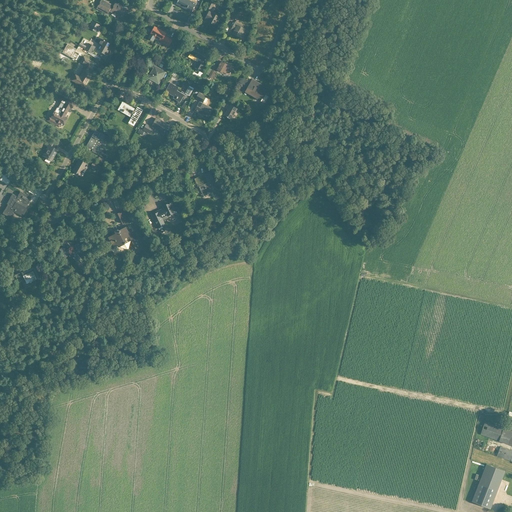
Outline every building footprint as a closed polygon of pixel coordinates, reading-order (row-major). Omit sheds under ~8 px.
[(107,15),(109,12),(110,11),(121,17),(126,10),(119,6),(120,5),(116,3),(113,7),(112,6),(113,5),(103,0),(101,0),(97,8),(107,15)] [(177,0),(176,4),(182,7),(183,5),(187,7),(186,9),(191,12),(198,0),(197,0),(177,0)] [(209,11),(208,14),(206,18),(210,20),(210,22),(215,24),(216,22),(217,21),(216,21),(219,16),(209,11)] [(231,17),(237,20),(240,14),(234,11),(231,17)] [(92,21),(89,27),(97,32),(100,25),(92,21)] [(233,33),(242,38),(244,35),(243,34),(245,29),(241,27),(242,25),(235,22),(232,29),(234,30),(233,33)] [(155,27),(148,39),(152,41),(156,35),(161,38),(160,41),(168,46),(172,40),(164,36),(165,35),(162,34),(163,32),(155,27)] [(95,41),(103,46),(100,51),(110,57),(113,51),(107,48),(109,44),(105,41),(105,40),(98,36),(95,41)] [(92,53),(96,47),(88,42),(84,49),(92,53)] [(67,44),(62,52),(71,57),(76,49),(75,49),(67,44)] [(195,67),(201,71),(205,63),(200,60),(200,59),(201,59),(205,52),(194,46),(188,57),(198,62),(195,67)] [(136,57),(144,61),(146,58),(147,59),(148,56),(138,51),(136,57)] [(98,63),(101,57),(93,53),(91,55),(90,55),(88,58),(98,63)] [(74,74),(71,80),(84,88),(87,83),(86,83),(92,72),(88,69),(92,62),(83,56),(80,62),(86,65),(80,77),(74,74)] [(38,72),(43,64),(36,59),(30,68),(38,72)] [(229,75),(230,73),(231,72),(234,67),(225,62),(224,63),(222,62),(217,70),(223,73),(223,72),(229,75)] [(155,67),(149,78),(158,83),(162,77),(164,78),(167,73),(155,67)] [(246,91),(255,96),(254,97),(261,101),(267,91),(267,90),(267,92),(259,87),(259,88),(255,86),(257,82),(252,79),(246,91)] [(165,91),(170,94),(174,96),(173,98),(180,102),(184,95),(186,96),(187,94),(190,96),(194,88),(189,85),(185,93),(182,91),(181,93),(177,90),(179,88),(170,83),(165,91)] [(200,112),(208,117),(209,115),(213,110),(202,103),(205,97),(199,93),(196,98),(201,101),(200,102),(195,110),(199,113),(200,112)] [(49,116),(47,120),(58,127),(60,124),(63,125),(67,118),(64,117),(69,107),(71,108),(74,103),(61,95),(58,101),(64,104),(61,110),(58,108),(57,108),(55,111),(54,111),(51,117),(49,116)] [(225,115),(231,119),(237,109),(233,106),(234,105),(228,101),(225,107),(228,109),(225,115)] [(123,103),(119,109),(124,112),(125,110),(129,113),(128,115),(132,117),(129,122),(134,125),(142,110),(137,108),(136,110),(123,103)] [(163,135),(165,132),(165,131),(168,125),(162,122),(160,121),(156,119),(151,127),(147,124),(144,130),(150,133),(154,127),(159,130),(158,132),(163,135)] [(109,138),(100,133),(96,130),(87,146),(91,149),(93,150),(92,151),(98,155),(98,154),(100,155),(106,158),(107,155),(99,151),(100,150),(100,149),(100,148),(100,146),(100,145),(101,142),(105,144),(109,138)] [(56,149),(57,150),(53,148),(55,144),(49,141),(46,146),(48,147),(43,156),(46,158),(45,161),(49,163),(50,161),(51,161),(50,160),(54,154),(53,154),(56,149)] [(106,160),(99,156),(97,160),(107,165),(108,163),(106,161),(106,160)] [(73,171),(77,173),(80,175),(87,164),(79,159),(73,171)] [(221,197),(212,176),(210,172),(205,174),(208,182),(204,184),(200,176),(195,178),(203,196),(213,192),(216,199),(221,197)] [(25,207),(30,198),(21,192),(18,198),(12,194),(9,200),(6,204),(8,204),(2,214),(7,216),(7,215),(11,217),(14,213),(12,212),(14,209),(20,213),(19,214),(23,216),(24,213),(26,208),(25,207)] [(155,224),(157,228),(165,225),(163,221),(166,219),(168,217),(168,216),(171,214),(172,215),(173,215),(173,216),(174,216),(175,216),(176,216),(177,216),(178,216),(178,215),(179,215),(179,214),(180,213),(180,212),(180,211),(179,210),(179,209),(178,209),(178,208),(177,208),(176,208),(175,208),(174,208),(171,202),(168,204),(167,202),(166,201),(164,202),(163,204),(164,206),(163,206),(164,208),(163,209),(161,211),(159,212),(158,211),(157,211),(151,214),(154,221),(155,221),(156,224),(155,224)] [(123,224),(129,221),(125,211),(118,213),(123,224)] [(126,227),(119,231),(118,230),(115,231),(116,233),(109,237),(111,242),(113,246),(118,244),(119,247),(126,243),(124,238),(126,238),(137,252),(142,249),(133,230),(128,232),(126,227)] [(60,242),(63,246),(59,249),(62,253),(61,254),(65,258),(69,255),(72,259),(74,258),(76,260),(74,261),(78,266),(86,259),(82,254),(85,251),(80,245),(84,242),(81,238),(77,241),(78,243),(72,248),(64,239),(60,242)] [(41,281),(36,271),(34,266),(18,273),(20,277),(16,279),(19,286),(23,285),(25,288),(41,281)] [(511,426),(505,424),(503,428),(485,422),(480,434),(511,445),(511,426)] [(497,456),(511,461),(511,463),(511,450),(500,447),(497,456)] [(505,471),(486,464),(472,501),(491,508),(505,471)]
